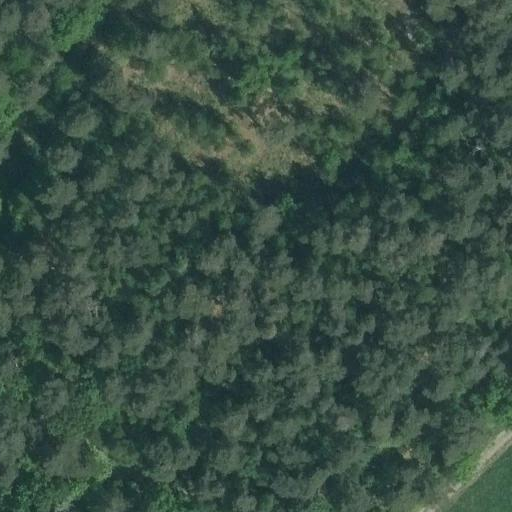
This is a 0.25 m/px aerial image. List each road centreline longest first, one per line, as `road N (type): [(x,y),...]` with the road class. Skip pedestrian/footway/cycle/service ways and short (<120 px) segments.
road 1 (track): [(206,511),(123,467),(0,377)]
road 2 (track): [(0,472),(85,481),(128,469)]
